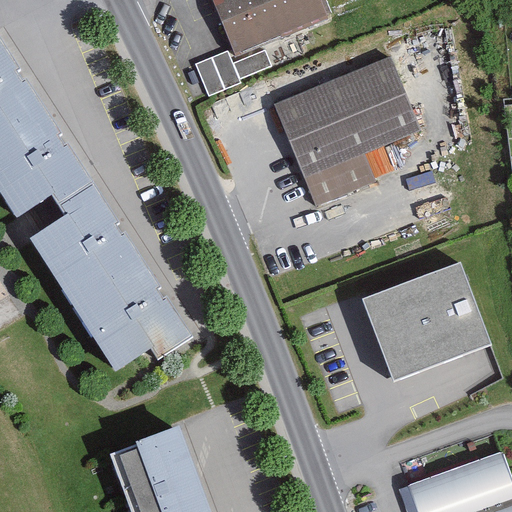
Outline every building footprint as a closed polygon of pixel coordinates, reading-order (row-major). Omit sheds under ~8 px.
[(214,0),(236,52),(325,16),(318,0),(214,0)] [(186,338),(0,47),(0,188),(17,216),(53,193),(70,221),(35,243),(116,370),(155,346),(160,354),(186,338)] [(228,50),(194,64),(209,98),(242,84),(240,79),(270,67),(263,52),(234,64),(228,50)] [(418,131),(390,61),(276,107),(316,204),(375,180),(364,153),(418,131)] [(489,345),(460,269),(366,304),(395,380),(489,345)] [(206,511),(179,435),(115,457),(135,511),(206,511)] [(511,511),(511,483),(502,456),(412,488),(420,511),(511,511)]
